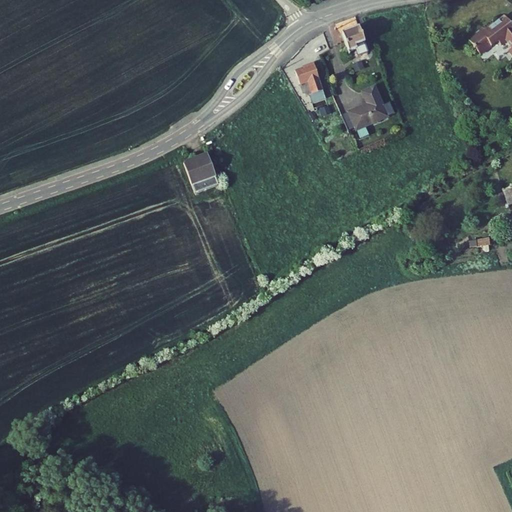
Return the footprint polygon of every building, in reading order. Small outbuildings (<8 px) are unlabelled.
[(354,14),(337,21),(344,38),(350,36),(349,32),(359,28),(354,14)] [(494,40),(497,44),(499,48),(505,44),(510,50),(508,52),(511,58),(511,28),(508,31),(501,21),(494,25),(493,24),(483,30),(482,28),(467,39),(477,53),(494,40)] [(494,40),(477,53),(479,56),(497,44),(494,40)] [(321,79),(310,55),(300,59),(305,72),(297,75),(303,87),(321,79)] [(373,79),(362,84),(375,113),(385,109),(373,79)] [(353,123),(375,113),(362,84),(360,85),(365,96),(345,105),(353,123)] [(177,169),(187,198),(217,186),(212,174),(202,178),(196,162),(177,169)] [(505,197),(511,194),(511,187),(502,190),(505,197)]
